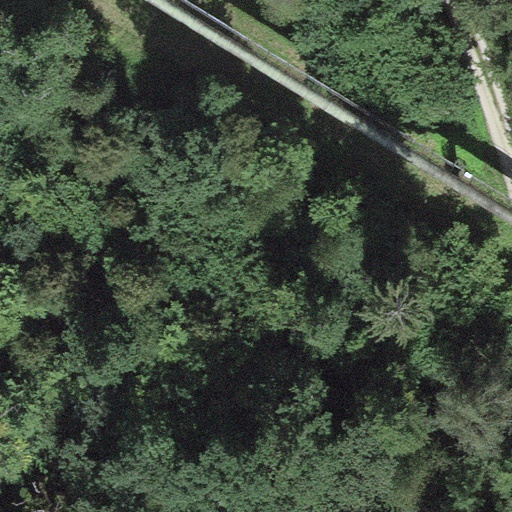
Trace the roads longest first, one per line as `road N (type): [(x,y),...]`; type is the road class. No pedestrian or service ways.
road 1 (track): [(511,272),(75,0)]
road 2 (track): [(511,157),(450,0)]
